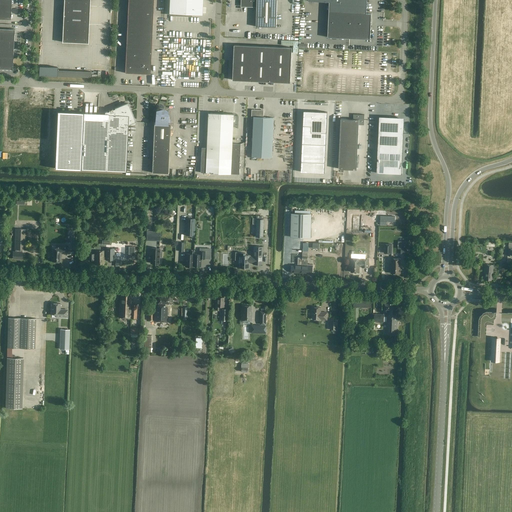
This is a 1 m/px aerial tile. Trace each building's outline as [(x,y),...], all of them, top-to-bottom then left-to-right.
[(0,0),(0,18),(10,19),(11,0),(0,0)] [(202,0),(169,0),(169,13),(202,14),(202,0)] [(241,0),(242,6),(257,7),(256,27),(276,27),(276,0),(241,0)] [(308,0),(308,1),(329,2),(328,37),(370,39),(371,14),(366,13),(366,0),(308,0)] [(127,13),(143,14),(143,4),(128,3),(127,13)] [(143,14),(153,14),(153,4),(143,4),(143,14)] [(90,6),(64,5),(63,23),(74,24),(73,40),(62,39),(62,42),(88,43),(88,40),(77,40),(78,24),(89,24),(90,6)] [(127,13),(127,23),(142,24),(143,14),(127,13)] [(152,24),(153,14),(143,14),(142,24),(152,24)] [(142,34),(142,24),(127,23),(127,33),(142,34)] [(152,34),(152,24),(142,24),(142,34),(152,34)] [(0,68),(12,70),(13,57),(14,35),(14,29),(0,28),(0,68)] [(127,33),(126,43),(141,44),(142,34),(127,33)] [(151,44),(152,34),(142,34),(141,44),(151,44)] [(141,53),(141,44),(126,43),(126,53),(141,53)] [(151,54),(151,44),(141,44),(141,53),(151,54)] [(253,63),(253,46),(234,45),(233,80),(252,81),(253,63)] [(253,46),(253,63),(272,64),(273,47),(253,46)] [(272,64),(271,82),(290,83),(292,47),(273,47),(272,64)] [(140,63),(141,53),(126,53),(125,63),(133,63),(140,63)] [(151,64),(151,54),(141,53),(140,63),(151,64)] [(125,73),(132,73),(133,63),(125,63),(125,73)] [(132,73),(140,74),(140,63),(133,63),(132,73)] [(140,63),(140,74),(150,74),(151,64),(140,63)] [(252,81),(271,82),(272,64),(253,63),(252,81)] [(83,119),(81,170),(126,172),(128,125),(136,122),(128,103),(114,108),(115,109),(113,109),(109,111),(107,112),(107,111),(105,112),(105,114),(84,113),(83,119)] [(154,123),(153,142),(152,173),(168,173),(170,123),(169,123),(167,123),(168,111),(156,110),(155,123),(154,123)] [(253,118),(252,157),(272,158),(274,118),(263,117),(264,110),(252,110),(251,118),(253,118)] [(83,119),(84,113),(84,112),(57,111),(55,168),(81,170),(83,119)] [(327,112),(304,111),(301,172),(325,173),(327,112)] [(208,113),(206,153),(201,152),(200,173),(239,174),(240,144),(232,144),(233,114),(208,113)] [(341,119),(338,169),(357,170),(359,124),(363,125),(364,115),(353,114),(353,119),(341,119)] [(379,133),(377,173),(402,174),(404,134),(402,134),(402,124),(393,124),(393,123),(390,122),(390,123),(381,123),(381,133),(379,133)] [(311,214),(291,213),(291,237),(311,238),(311,214)] [(194,235),(194,219),(186,218),(185,235),(194,235)] [(25,250),(26,229),(15,229),(14,250),(15,250),(15,252),(13,252),(13,259),(22,259),(22,252),(22,250),(25,250)] [(384,244),(384,254),(392,254),(392,244),(384,244)] [(50,254),(50,256),(51,258),(52,258),(52,261),(61,262),(61,253),(67,254),(68,246),(56,246),(56,249),(52,249),(52,253),(51,253),(50,254)] [(253,257),(249,257),(249,255),(245,255),(245,253),(236,253),(235,260),(239,260),(239,268),(243,268),(243,269),(244,269),(249,269),(249,264),(253,264),(261,265),(262,247),(254,247),(253,257)] [(104,257),(104,259),(106,259),(106,260),(114,260),(114,248),(106,248),(106,257),(104,257)] [(159,249),(151,248),(151,256),(150,256),(150,258),(151,258),(151,263),(159,264),(159,257),(161,257),(162,251),(159,251),(159,249)] [(302,258),(302,261),(302,264),(301,273),(312,274),(312,267),(312,265),(311,264),(310,264),(308,265),(308,266),(307,266),(307,261),(308,251),(308,249),(303,249),(302,251),(302,253),(302,258)] [(104,257),(104,251),(95,251),(95,254),(94,254),(89,254),(89,261),(94,261),(94,259),(95,259),(95,265),(104,265),(104,259),(104,257)] [(193,266),(194,254),(194,251),(190,251),(190,254),(186,254),(185,267),(193,267),(193,266)] [(194,254),(193,266),(200,266),(201,259),(205,259),(205,253),(205,252),(199,251),(199,254),(194,254)] [(391,258),(391,273),(401,274),(401,273),(402,272),(402,271),(402,270),(401,269),(401,259),(391,258)] [(350,268),(349,269),(349,270),(350,270),(350,271),(351,271),(351,272),(359,272),(359,267),(368,267),(369,259),(351,259),(351,268),(350,268)] [(291,273),(301,273),(302,264),(297,264),(297,266),(291,266),(291,273)] [(484,272),(483,280),(491,280),(491,276),(492,276),(493,265),(484,264),(484,272)] [(131,304),(131,295),(120,294),(120,303),(119,303),(119,318),(136,318),(137,305),(131,304)] [(172,303),(173,296),(169,296),(158,296),(157,307),(154,307),(154,321),(167,322),(167,307),(164,307),(165,303),(168,304),(168,303),(172,303)] [(215,310),(218,311),(219,307),(224,307),(224,302),(224,298),(216,297),(216,302),(215,302),(215,310)] [(353,298),(353,306),(371,307),(371,298),(353,298)] [(67,317),(68,310),(60,309),(60,303),(52,303),(51,314),(56,314),(56,317),(67,317)] [(396,312),(396,304),(384,303),(384,314),(374,314),(374,322),(383,322),(384,317),(387,317),(386,334),(397,334),(398,312),(396,312)] [(242,309),(241,320),(251,321),(252,312),(251,312),(251,306),(242,305),(242,309)] [(312,311),(312,315),(313,315),(312,319),(320,320),(320,319),(327,320),(327,312),(321,312),(321,307),(320,307),(320,306),(317,306),(316,307),(313,307),(313,311),(312,311)] [(36,318),(20,318),(8,318),(7,348),(35,348),(36,318)] [(69,349),(70,329),(60,329),(60,349),(69,349)] [(7,358),(5,408),(22,408),(23,358),(7,358)]
